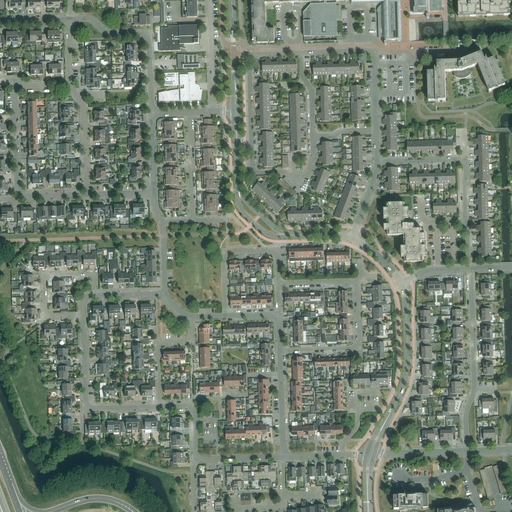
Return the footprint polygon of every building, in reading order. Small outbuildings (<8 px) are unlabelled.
[(13,8),(15,8),(15,0),(5,0),(6,4),(9,4),(9,8),(10,9),(12,9),(13,8)] [(15,0),(15,8),(18,8),(18,9),(21,9),(22,8),(22,3),(25,3),(24,0),(15,0)] [(24,0),(25,3),(28,3),(28,8),(29,8),(31,8),(32,8),(34,7),(33,0),(24,0)] [(33,0),(34,7),(37,7),(37,8),(40,8),(41,7),(41,3),(43,3),(43,0),(33,0)] [(182,0),(183,18),(198,17),(197,0),(163,0),(164,0),(182,0)] [(251,0),(253,43),(265,43),(274,43),(274,28),(266,28),(265,3),(279,3),(283,3),(283,2),(307,2),(310,2),(310,4),(303,13),(304,37),(337,36),(337,31),(337,22),(337,20),(340,20),(339,6),(336,6),(336,1),(339,1),(352,0),(351,0),(251,0)] [(351,0),(352,0),(352,1),(352,3),(384,2),(378,9),(378,30),(378,31),(378,39),(386,38),(386,40),(399,40),(399,38),(399,33),(398,2),(392,2),(390,2),(390,0),(351,0)] [(413,0),(414,12),(427,12),(442,11),(442,7),(441,4),(441,0),(413,0)] [(471,0),(472,0),(458,0),(458,17),(510,15),(510,5),(508,5),(508,3),(510,3),(510,0),(471,0)] [(131,25),(151,25),(150,16),(146,16),(146,14),(139,15),(139,16),(134,17),(134,25),(131,25)] [(184,44),(199,44),(198,25),(168,26),(168,28),(161,29),(162,45),(159,45),(159,51),(181,51),(181,48),(186,49),(184,48),(184,44)] [(45,42),(48,42),(48,43),(53,43),(53,41),(53,31),(47,31),(47,36),(44,36),(45,42)] [(53,43),(60,42),(60,43),(63,43),(62,35),(59,35),(59,31),(53,31),(53,41),(53,43)] [(12,33),(12,42),(12,45),(18,45),(18,43),(21,43),(21,35),(18,35),(18,32),(12,33)] [(35,41),(35,32),(29,32),(29,36),(24,36),(24,44),(27,44),(35,44),(35,41)] [(35,32),(35,41),(41,41),(42,46),(45,46),(44,42),(45,42),(44,36),(41,36),(41,32),(35,32)] [(3,46),(6,46),(6,42),(12,42),(12,33),(6,33),(6,37),(3,37),(3,43),(3,46)] [(133,42),(130,42),(123,43),(123,48),(123,51),(126,51),(136,51),(136,45),(133,45),(133,42)] [(85,47),(85,52),(98,52),(99,51),(99,49),(98,48),(97,43),(91,44),(91,47),(85,47)] [(505,85),(494,58),(487,60),(486,59),(484,59),(481,52),(461,61),(459,61),(457,61),(437,62),(437,69),(435,69),(435,71),(427,72),(428,101),(436,101),(437,101),(438,101),(446,100),(445,71),(452,71),(454,71),(454,76),(455,77),(456,78),(457,78),(458,78),(460,79),(461,79),(462,79),(463,78),(465,78),(466,78),(467,77),(468,76),(469,76),(469,75),(470,75),(471,74),(472,73),(471,73),(469,68),(472,67),(478,65),(489,91),(496,88),(497,88),(498,88),(505,85)] [(186,55),(177,55),(178,59),(178,64),(178,69),(183,69),(199,68),(199,69),(200,69),(199,64),(199,65),(197,65),(197,56),(186,57),(186,55)] [(124,60),(124,65),(131,65),(131,62),(137,62),(136,56),(137,56),(126,57),(124,57),(124,60)] [(91,63),(91,66),(98,66),(101,66),(101,60),(95,61),(95,58),(85,58),(85,63),(91,63)] [(9,59),(3,59),(4,66),(7,66),(7,72),(13,72),(13,63),(9,63),(9,59)] [(16,63),(13,63),(13,72),(19,72),(19,65),(22,65),(22,59),(16,59),(16,63)] [(58,65),(54,65),(55,74),(61,74),(60,68),(63,67),(63,61),(58,61),(58,65)] [(356,61),(353,61),(353,74),(362,74),(362,68),(359,68),(359,64),(356,64),(356,61)] [(36,65),(32,66),(32,62),(27,62),(27,69),(30,68),(30,75),(36,75),(36,65)] [(42,68),(45,68),(45,62),(40,62),(40,65),(36,65),(36,75),(43,75),(42,68)] [(45,62),(45,68),(48,68),(48,74),(55,74),(54,65),(51,65),(50,62),(45,62)] [(124,65),(124,70),(124,74),(127,74),(127,73),(138,73),(137,73),(137,68),(131,68),(131,65),(124,65)] [(98,66),(91,66),(91,69),(86,69),(86,74),(85,74),(85,75),(96,74),(96,71),(98,71),(98,66)] [(164,78),(164,81),(164,86),(176,86),(176,73),(164,74),(164,78)] [(195,85),(195,83),(195,73),(176,73),(176,86),(179,86),(194,85),(195,85)] [(125,88),(132,87),(135,87),(135,84),(137,84),(137,79),(127,79),(124,79),(123,79),(122,80),(122,81),(122,83),(123,84),(124,85),(125,85),(125,88)] [(100,80),(99,80),(96,80),(86,80),(86,86),(92,85),(92,88),(98,88),(99,88),(99,84),(100,84),(100,80)] [(173,91),(170,91),(167,92),(167,91),(158,93),(159,102),(162,102),(164,102),(167,102),(170,103),(169,101),(201,100),(202,90),(199,90),(197,90),(194,89),(194,85),(179,86),(179,90),(176,90),(173,91)] [(23,106),(23,108),(36,107),(36,102),(32,102),(32,99),(26,99),(26,102),(27,102),(27,106),(23,106)] [(59,108),(59,114),(70,113),(70,108),(73,108),(73,105),(65,105),(65,108),(59,108)] [(130,113),(130,116),(139,116),(139,110),(134,110),(134,107),(127,107),(127,112),(130,113)] [(94,112),(94,117),(103,117),(103,114),(106,113),(106,110),(106,108),(99,108),(99,111),(94,112)] [(70,113),(59,114),(59,119),(59,122),(65,122),(74,122),(73,118),(70,119),(70,113)] [(383,119),(383,122),(396,122),(396,113),(390,113),(390,116),(386,116),(386,119),(383,119)] [(139,116),(130,116),(130,119),(127,120),(127,125),(134,125),(134,121),(139,121),(139,116)] [(103,120),(103,117),(94,117),(94,123),(100,122),(100,126),(107,125),(107,121),(103,120)] [(60,132),(70,131),(70,126),(74,126),(74,123),(65,123),(65,126),(60,126),(60,132)] [(130,132),(130,135),(140,135),(140,129),(134,129),(134,126),(127,126),(127,131),(130,132)] [(100,130),(94,131),(95,136),(104,136),(107,135),(107,134),(109,134),(109,130),(107,130),(107,127),(100,127),(100,130)] [(259,139),(273,138),(273,132),(268,132),(268,130),(262,130),(262,132),(262,133),(263,133),(263,136),(259,136),(259,139)] [(70,137),(70,131),(60,132),(60,137),(66,137),(66,140),(74,140),(74,137),(70,137)] [(474,139),(475,142),(488,141),(488,136),(483,136),(483,133),(477,133),(477,136),(478,136),(478,139),(474,139)] [(104,136),(95,136),(95,142),(100,141),(100,145),(107,144),(109,144),(109,142),(110,141),(110,139),(108,138),(108,136),(107,136),(107,135),(104,136)] [(140,135),(130,135),(131,138),(128,139),(128,144),(135,143),(135,140),(140,140),(140,135)] [(456,146),(456,140),(447,140),(447,154),(450,154),(450,150),(453,150),(453,146),(456,146)] [(60,150),(71,150),(71,144),(74,144),(74,141),(66,141),(66,144),(60,145),(60,150)] [(131,154),(140,153),(140,148),(135,148),(135,145),(128,145),(128,150),(131,151),(131,154)] [(95,149),(95,155),(105,155),(104,152),(107,151),(107,146),(100,146),(100,149),(95,149)] [(71,155),(71,150),(60,150),(61,155),(66,155),(66,158),(75,158),(75,155),(71,155)] [(28,159),(34,159),(34,156),(38,156),(38,151),(24,151),(24,153),(29,153),(29,156),(28,156),(28,159)] [(141,159),(140,153),(131,154),(131,157),(128,158),(128,163),(135,162),(135,159),(141,159)] [(105,155),(95,155),(95,160),(101,160),(101,163),(108,163),(108,158),(105,158),(105,155)] [(132,173),(141,172),(141,167),(135,167),(135,164),(128,164),(128,169),(131,170),(132,173)] [(96,168),(96,174),(105,174),(105,170),(108,170),(108,165),(101,165),(101,168),(96,168)] [(37,184),(37,174),(34,174),(34,171),(32,171),(32,168),(29,168),(29,177),(32,177),(32,184),(37,184)] [(73,173),(70,173),(71,183),(76,183),(76,176),(79,176),(79,169),(73,170),(73,173)] [(317,170),(316,173),(328,178),(330,172),(321,169),(320,172),(317,170)] [(43,177),(46,177),(45,170),(40,171),(40,174),(37,174),(37,184),(43,184),(43,177)] [(54,184),(54,170),(51,170),(45,170),(46,177),(49,177),(49,184),(54,184)] [(57,170),(54,170),(54,184),(59,184),(59,176),(62,176),(62,170),(57,170)] [(67,170),(62,170),(62,176),(65,176),(65,183),(71,183),(70,173),(67,173),(67,170)] [(141,178),(141,172),(132,173),(132,176),(129,177),(129,181),(136,181),(136,178),(141,178)] [(328,178),(316,173),(315,176),(318,177),(317,180),(326,183),(328,178)] [(105,174),(96,174),(96,179),(101,179),(101,182),(108,182),(108,177),(105,177),(105,174)] [(348,179),(361,184),(362,181),(358,180),(359,177),(350,174),(348,179)] [(361,184),(348,179),(346,185),(355,188),(356,185),(360,187),(361,184)] [(326,183),(317,180),(316,182),(313,181),(312,184),(324,188),(326,183)] [(252,190),(256,194),(265,184),(263,182),(261,185),(259,182),(257,185),(256,185),(252,190)] [(265,184),(256,194),(259,196),(258,197),(260,198),(267,190),(265,188),(268,186),(265,184)] [(324,188),(312,184),(311,186),(314,188),(313,191),(322,194),(324,188)] [(355,188),(346,185),(344,190),(357,195),(358,192),(354,191),(355,188)] [(262,199),(265,202),(274,192),(272,190),(269,192),(267,190),(260,198),(261,200),(262,199)] [(357,195),(344,190),(342,195),(351,199),(352,196),(356,197),(357,195)] [(212,192),(210,192),(210,203),(219,203),(218,201),(217,200),(217,195),(212,195),(212,192)] [(267,205),(268,206),(275,198),(273,196),(276,194),(274,192),(265,202),(267,204),(267,205)] [(351,199),(342,195),(340,201),(353,205),(354,203),(350,201),(351,199)] [(270,207),(273,209),(282,200),(280,198),(278,200),(275,198),(268,206),(270,208),(270,207)] [(282,200),(273,209),(277,213),(282,209),(284,206),(282,204),(284,202),(282,200)] [(353,205),(340,201),(338,206),(347,209),(348,207),(352,208),(353,205)] [(211,216),(218,215),(218,207),(219,206),(219,203),(210,203),(211,216)] [(406,262),(415,262),(421,262),(421,257),(426,257),(425,234),(424,234),(423,229),(414,229),(414,224),(409,224),(408,208),(405,208),(405,203),(388,203),(389,209),(383,209),(384,219),(389,219),(389,225),(384,225),(384,231),(389,230),(389,235),(406,235),(406,246),(401,247),(401,257),(406,257),(406,262)] [(138,204),(132,204),(133,210),(130,210),(130,218),(135,218),(135,217),(139,217),(138,204)] [(147,210),(145,210),(144,210),(144,204),(138,204),(139,217),(142,217),(142,218),(148,218),(147,210)] [(96,216),(99,216),(99,205),(93,206),(93,213),(90,213),(90,220),(96,220),(96,216)] [(105,205),(99,205),(99,216),(103,216),(103,219),(108,219),(108,212),(105,213),(105,205)] [(116,218),(120,218),(119,205),(114,205),(114,211),(111,211),(111,219),(116,219),(116,218)] [(129,218),(128,210),(125,210),(125,205),(119,205),(120,218),(123,218),(129,218)] [(65,206),(56,207),(57,219),(57,220),(63,220),(64,218),(66,218),(65,206)] [(75,216),(78,216),(78,206),(72,206),(72,213),(69,213),(69,220),(75,220),(75,216)] [(84,206),(78,206),(78,216),(82,216),(82,220),(87,220),(87,213),(84,213),(84,206)] [(347,209),(338,206),(336,211),(349,216),(350,213),(346,212),(347,209)] [(32,207),(26,208),(27,218),(30,218),(30,221),(36,221),(36,213),(32,213),(32,207)] [(39,220),(48,220),(47,207),(38,207),(39,217),(39,220)] [(56,207),(47,207),(48,220),(57,219),(56,207)] [(7,208),(7,219),(7,221),(11,221),(11,223),(16,223),(16,214),(13,214),(13,208),(7,208)] [(27,221),(27,218),(26,208),(21,208),(21,214),(18,214),(18,222),(23,221),(27,221)] [(349,216),(336,211),(334,217),(343,220),(344,217),(348,219),(349,216)] [(145,254),(145,256),(145,257),(155,256),(155,251),(147,251),(147,248),(141,248),(141,254),(145,254)] [(92,252),(92,255),(88,255),(89,266),(94,266),(94,260),(97,260),(97,251),(92,252)] [(61,260),(63,260),(63,252),(60,253),(60,256),(55,256),(55,267),(61,267),(61,260)] [(63,252),(63,260),(66,260),(66,266),(72,266),(72,255),(66,255),(66,252),(63,252)] [(72,255),(72,266),(78,266),(77,259),(80,259),(80,254),(80,252),(77,252),(77,254),(77,255),(72,255)] [(80,254),(80,259),(83,259),(83,266),(89,266),(88,255),(85,255),(85,252),(80,252),(80,254)] [(46,253),(43,253),(43,254),(39,254),(39,256),(38,256),(38,267),(44,267),(44,260),(47,260),(46,253)] [(47,260),(49,260),(50,267),(55,267),(55,256),(55,253),(51,253),(46,253),(47,260)] [(251,261),(251,270),(251,273),(259,272),(259,265),(256,265),(256,260),(251,261)] [(243,266),(243,273),(246,273),(246,270),(251,270),(251,261),(245,261),(245,266),(243,266)] [(102,284),(107,284),(107,274),(104,274),(104,270),(99,270),(99,276),(102,276),(102,284)] [(33,275),(26,275),(26,272),(19,273),(19,276),(21,276),(22,276),(22,281),(33,281),(33,275)] [(483,284),(481,284),(481,290),(491,290),(491,284),(489,284),(489,280),(483,281),(483,284)] [(22,286),(19,286),(19,289),(27,289),(27,286),(34,286),(33,281),(22,281),(22,286)] [(446,284),(443,284),(443,290),(446,290),(446,291),(452,291),(452,281),(446,282),(446,284)] [(458,284),(458,281),(452,281),(452,291),(458,291),(458,290),(461,290),(461,284),(458,284)] [(428,285),(425,285),(425,291),(428,291),(428,292),(434,292),(434,282),(428,282),(428,285)] [(440,282),(434,282),(434,292),(440,292),(440,290),(443,290),(443,284),(440,284),(440,282)] [(64,287),(53,287),(53,293),(60,293),(60,295),(66,295),(68,295),(67,292),(65,292),(65,293),(64,293),(64,287)] [(22,295),(25,294),(25,298),(36,297),(36,292),(27,292),(27,289),(19,289),(20,290),(20,292),(22,292),(22,295)] [(484,296),(484,299),(490,299),(490,296),(491,295),(491,290),(481,290),(481,296),(484,296)] [(315,293),(315,302),(324,301),(324,293),(315,293)] [(285,303),(287,303),(294,302),(294,294),(288,294),(285,294),(285,301),(285,303)] [(60,298),(53,298),(54,304),(65,304),(65,303),(68,303),(68,298),(68,296),(68,295),(66,295),(60,295),(60,298)] [(367,302),(367,305),(376,305),(376,302),(382,302),(382,296),(373,297),(373,302),(367,302)] [(25,298),(25,303),(22,303),(22,306),(30,306),(30,303),(36,303),(36,297),(25,298)] [(154,321),(154,319),(154,313),(151,313),(151,305),(146,305),(146,315),(149,315),(149,319),(151,319),(151,321),(154,321)] [(376,305),(367,305),(367,309),(373,308),(373,314),(383,314),(383,308),(376,308),(376,305)] [(482,309),(482,315),(492,315),(491,309),(490,309),(490,305),(484,306),(484,309),(482,309)] [(22,309),(25,309),(25,314),(36,314),(36,308),(30,309),(30,306),(22,306),(22,309)] [(95,316),(98,316),(98,306),(93,306),(93,315),(90,315),(90,321),(95,321),(95,316)] [(340,316),(347,316),(347,313),(348,313),(347,307),(336,308),(336,313),(340,313),(340,316)] [(421,311),(421,317),(431,317),(430,311),(429,311),(429,307),(423,308),(423,311),(421,311)] [(462,310),(456,310),(456,307),(450,307),(450,312),(452,312),(452,316),(462,316),(462,310)] [(30,323),(30,320),(37,320),(36,314),(25,314),(25,318),(22,318),(23,323),(30,323)] [(368,319),(368,323),(377,322),(377,319),(383,319),(383,314),(373,314),(374,319),(368,319)] [(492,315),(482,315),(482,321),(485,321),(485,324),(491,323),(491,321),(492,321),(492,315)] [(347,316),(340,316),(336,316),(336,318),(339,318),(339,325),(348,325),(348,319),(347,319),(347,316)] [(450,321),(450,324),(456,324),(456,322),(462,322),(462,316),(452,316),(453,320),(450,321)] [(294,318),(294,321),(294,326),(303,326),(305,326),(304,317),(294,318)] [(431,317),(421,317),(421,323),(424,323),(424,326),(430,326),(430,323),(431,323),(431,317)] [(374,331),(383,331),(383,325),(377,325),(377,322),(368,323),(368,326),(374,325),(374,331)] [(482,327),(482,333),(492,333),(492,327),(491,327),(491,323),(485,324),(485,327),(482,327)] [(49,325),(50,336),(55,336),(55,339),(58,338),(58,330),(55,330),(55,324),(49,325)] [(61,335),(66,335),(66,324),(60,324),(61,330),(58,330),(58,338),(61,338),(61,335)] [(66,335),(70,335),(70,338),(75,338),(75,330),(72,330),(72,324),(66,324),(66,335)] [(203,329),(199,329),(199,334),(209,334),(212,333),(212,324),(203,325),(203,329)] [(453,330),(453,334),(463,334),(463,328),(456,328),(456,324),(450,324),(450,330),(451,330),(453,330)] [(44,332),(41,332),(41,339),(46,339),(46,336),(50,336),(49,325),(44,325),(44,332)] [(148,326),(141,326),(138,326),(135,327),(132,327),(132,329),(132,334),(142,334),(142,330),(148,330),(148,326)] [(421,329),(421,335),(431,335),(431,329),(430,329),(430,326),(424,326),(424,329),(421,329)] [(108,336),(108,333),(110,333),(110,331),(110,327),(103,328),(103,331),(96,331),(96,336),(108,336)] [(368,337),(368,340),(377,339),(377,336),(383,336),(383,331),(374,331),(374,336),(368,337)] [(492,333),(482,333),(483,339),(485,339),(485,342),(491,342),(491,339),(492,339),(492,333)] [(451,339),(451,343),(457,343),(457,340),(463,340),(463,334),(453,334),(453,338),(451,338),(451,339)] [(424,341),(424,344),(430,344),(430,341),(431,341),(431,335),(421,335),(421,341),(424,341)] [(108,336),(96,336),(96,341),(99,341),(99,344),(104,344),(110,344),(110,338),(108,339),(108,336)] [(374,348),(384,348),(384,342),(377,342),(377,339),(368,340),(368,343),(374,343),(374,348)] [(132,344),(132,349),(143,349),(143,345),(148,345),(148,341),(139,342),(139,344),(132,344)] [(483,345),(483,351),(493,351),(493,345),(491,345),(491,342),(485,342),(485,345),(483,345)] [(457,343),(451,343),(451,347),(453,348),(454,352),(463,352),(463,346),(457,346),(457,343)] [(97,347),(97,353),(108,352),(108,349),(110,349),(110,344),(104,344),(99,344),(99,347),(97,347)] [(422,347),(422,353),(432,353),(431,347),(430,347),(430,344),(424,344),(424,347),(422,347)] [(55,350),(58,349),(58,350),(58,351),(57,351),(57,355),(67,355),(67,349),(70,349),(70,346),(55,346),(55,350)] [(180,352),(180,361),(186,360),(186,363),(189,363),(189,356),(186,356),(186,351),(180,352)] [(493,351),(483,351),(483,357),(486,357),(486,360),(492,360),(492,357),(493,357),(493,351)] [(108,352),(97,353),(97,358),(100,358),(100,361),(104,361),(111,361),(111,357),(108,358),(108,352)] [(463,352),(454,352),(454,356),(452,356),(451,356),(451,361),(457,361),(457,358),(463,358),(463,352)] [(425,359),(425,362),(431,362),(431,359),(432,359),(432,353),(422,353),(422,359),(425,359)] [(56,361),(56,364),(70,364),(70,361),(67,361),(67,355),(57,355),(57,359),(58,359),(58,361),(56,361)] [(133,357),(133,359),(133,364),(143,364),(143,360),(149,360),(149,356),(139,357),(133,357)] [(483,363),(483,369),(493,369),(493,363),(492,363),(492,360),(486,360),(486,363),(483,363)] [(97,364),(97,369),(109,369),(108,364),(111,364),(111,361),(104,361),(100,361),(100,364),(97,364)] [(457,361),(451,361),(452,365),(454,366),(454,370),(464,370),(464,364),(457,364),(457,361)] [(422,365),(422,371),(432,371),(432,365),(431,365),(431,362),(425,362),(425,365),(422,365)] [(57,373),(67,373),(67,367),(71,367),(70,364),(56,364),(56,367),(58,367),(58,369),(57,369),(57,373)] [(109,374),(109,369),(97,369),(97,375),(105,375),(105,378),(111,377),(111,374),(109,374)] [(486,375),(486,377),(486,378),(492,378),(492,375),(493,375),(493,369),(483,369),(484,375),(486,375)] [(464,370),(454,370),(454,374),(452,374),(452,379),(455,379),(458,379),(458,376),(464,376),(464,370)] [(385,374),(382,374),(383,383),(388,383),(388,376),(391,376),(391,371),(385,371),(385,374)] [(425,377),(425,380),(427,380),(431,380),(431,377),(432,377),(432,371),(422,371),(423,377),(425,377)] [(66,381),(74,381),(71,381),(71,378),(68,378),(67,373),(57,373),(58,377),(59,377),(59,378),(59,379),(63,378),(63,381),(66,381)] [(120,377),(121,383),(121,388),(124,388),(124,397),(129,396),(129,386),(126,386),(126,382),(125,382),(125,381),(124,377),(120,377)] [(451,384),(452,388),(461,388),(461,382),(455,382),(455,379),(452,379),(449,379),(449,384),(451,384)] [(143,380),(138,381),(138,388),(141,388),(141,396),(146,396),(146,385),(143,385),(143,380)] [(149,385),(146,385),(146,396),(152,396),(152,387),(155,387),(154,380),(149,380),(149,385)] [(205,383),(200,383),(200,380),(196,380),(196,387),(200,387),(200,393),(205,393),(205,383)] [(419,383),(419,389),(429,389),(429,383),(427,383),(427,380),(425,380),(421,380),(421,383),(419,383)] [(61,390),(71,390),(71,384),(74,384),(74,381),(66,381),(66,384),(62,384),(62,385),(62,386),(61,386),(61,390)] [(138,388),(138,381),(132,381),(132,386),(129,386),(129,396),(135,396),(135,388),(138,388)] [(181,385),(181,394),(187,393),(187,389),(190,389),(190,382),(186,382),(186,385),(181,385)] [(100,384),(100,396),(100,397),(103,397),(108,397),(108,386),(106,386),(106,383),(100,384)] [(113,386),(108,386),(108,397),(114,397),(114,390),(117,389),(116,383),(113,383),(113,386)] [(461,388),(452,388),(452,392),(450,393),(449,393),(449,397),(455,397),(455,394),(462,394),(461,388)] [(429,395),(429,389),(419,389),(419,395),(422,395),(422,398),(428,398),(428,395),(429,395)] [(65,398),(65,399),(75,399),(74,396),(71,396),(71,390),(61,390),(61,394),(62,394),(62,396),(65,396),(65,398)] [(445,403),(445,407),(454,406),(454,400),(448,401),(448,397),(442,397),(442,402),(445,403)] [(412,402),(412,408),(422,407),(422,401),(420,401),(420,398),(414,398),(414,402),(412,402)] [(61,408),(62,408),(72,408),(72,402),(75,402),(75,399),(65,399),(65,400),(65,402),(62,402),(63,402),(63,404),(61,404),(62,408),(61,408)] [(482,402),(479,402),(479,408),(482,408),(482,409),(488,409),(488,399),(482,399),(482,402)] [(497,401),(494,401),(494,399),(488,399),(488,409),(494,409),(494,407),(497,407),(498,407),(497,401)] [(443,416),(449,416),(448,412),(455,412),(454,406),(445,407),(445,410),(443,411),(442,411),(443,416)] [(415,417),(421,417),(421,413),(422,413),(422,407),(412,408),(412,414),(415,413),(415,417)] [(72,408),(62,408),(62,412),(63,412),(63,413),(63,414),(65,414),(65,416),(75,416),(75,413),(72,413),(72,408)] [(176,418),(176,415),(176,414),(170,415),(170,420),(172,420),(172,423),(183,423),(183,417),(176,418)] [(75,416),(65,416),(65,419),(63,420),(63,421),(62,421),(62,425),(72,425),(72,419),(75,419),(75,416)] [(160,431),(160,423),(160,421),(156,421),(156,418),(150,419),(150,430),(156,430),(156,431),(160,431)] [(125,422),(122,422),(122,432),(125,432),(125,434),(131,434),(131,433),(132,433),(132,430),(131,419),(125,419),(125,422)] [(137,419),(131,419),(132,430),(138,430),(141,430),(141,421),(138,421),(137,419)] [(150,430),(150,419),(144,419),(144,421),(141,421),(141,430),(145,430),(150,430)] [(113,422),(113,433),(119,433),(122,432),(122,422),(119,422),(119,421),(113,422)] [(94,434),(94,422),(88,422),(88,425),(85,425),(85,434),(88,434),(94,434)] [(94,422),(94,434),(94,436),(100,436),(100,433),(104,433),(103,424),(100,424),(100,422),(94,422)] [(107,433),(113,433),(113,422),(107,422),(107,424),(103,424),(104,433),(107,433)] [(342,430),(345,430),(345,422),(342,422),(342,425),(336,425),(337,434),(342,434),(342,430)] [(170,431),(176,431),(176,428),(183,428),(183,423),(172,423),(172,426),(170,426),(170,431)] [(267,435),(267,432),(270,432),(269,426),(263,426),(263,423),(261,423),(261,435),(267,435)] [(308,426),(309,435),(314,435),(314,431),(317,430),(317,423),(314,423),(314,426),(308,426)] [(317,423),(317,430),(320,430),(320,434),(326,434),(326,425),(320,425),(320,423),(317,423)] [(72,425),(62,425),(62,426),(62,429),(63,429),(63,431),(67,431),(67,434),(76,434),(75,431),(72,431),(72,425)] [(428,431),(428,441),(434,441),(434,435),(437,434),(437,428),(432,429),(432,431),(428,431)] [(437,428),(437,434),(440,434),(440,441),(446,440),(446,431),(442,431),(441,429),(441,428),(437,428)] [(450,430),(446,431),(446,440),(452,440),(452,434),(455,434),(455,428),(450,428),(450,430)] [(483,440),(489,440),(489,430),(485,430),(484,428),(480,428),(480,434),(483,434),(483,440)] [(493,430),(489,430),(489,440),(495,440),(495,434),(498,434),(498,428),(493,428),(493,430)] [(419,429),(419,435),(422,435),(422,441),(428,441),(428,431),(424,431),(423,429),(421,429),(419,429)] [(177,435),(177,432),(170,432),(170,438),(173,438),(173,441),(183,440),(183,435),(177,435)] [(177,446),(183,446),(183,440),(173,441),(173,444),(170,444),(171,449),(177,449),(177,446)] [(173,455),(173,458),(184,458),(184,453),(177,453),(177,450),(171,450),(171,455),(173,455)] [(171,467),(178,467),(177,463),(184,463),(184,458),(173,458),(173,461),(171,461),(171,467)] [(328,464),(328,473),(325,473),(325,477),(330,476),(331,477),(331,478),(332,479),(333,479),(334,479),(335,478),(336,477),(336,476),(336,474),(337,474),(337,466),(334,466),(334,464),(328,464)] [(337,466),(337,474),(341,474),(341,476),(347,476),(347,470),(344,470),(344,464),(337,464),(337,466)] [(237,467),(238,477),(248,477),(248,472),(243,473),(243,466),(237,467)] [(265,476),(265,466),(259,466),(259,472),(254,472),(254,477),(265,476)] [(270,466),(265,466),(265,476),(276,476),(276,472),(271,472),(270,466)] [(227,478),(238,477),(237,467),(232,467),(232,473),(227,473),(227,478)] [(289,477),(288,477),(288,481),(296,481),(296,477),(299,477),(298,469),(296,469),(296,467),(289,468),(289,474),(289,477)] [(298,469),(299,477),(304,477),(304,483),(307,483),(307,475),(305,475),(305,467),(298,467),(298,469)] [(316,477),(315,469),(315,467),(309,467),(309,475),(307,475),(307,483),(310,483),(310,477),(316,477)] [(325,477),(325,473),(325,467),(318,467),(318,468),(315,469),(316,477),(325,477)] [(210,472),(210,482),(221,482),(221,476),(215,476),(215,471),(210,472)] [(200,482),(210,482),(210,472),(206,472),(206,477),(200,477),(200,482)] [(265,476),(254,477),(255,481),(259,481),(260,487),(265,487),(265,476)] [(276,476),(265,476),(265,487),(271,487),(271,481),(276,481),(276,476)] [(238,488),(238,477),(227,478),(227,482),(232,482),(232,488),(238,488)] [(248,477),(238,477),(238,488),(244,488),(244,481),(248,481),(248,477)] [(211,493),(210,482),(200,482),(200,488),(206,488),(206,493),(207,493),(211,493)] [(221,482),(210,482),(211,493),(215,493),(215,488),(221,488),(221,482)] [(327,496),(338,496),(338,487),(328,487),(329,496),(327,496)] [(428,494),(429,494),(416,494),(416,495),(411,495),(411,494),(411,493),(405,493),(405,495),(392,495),(393,495),(394,509),(393,509),(393,510),(400,511),(405,510),(417,509),(422,510),(429,509),(429,508),(428,508),(428,494)] [(201,507),(211,506),(211,496),(207,496),(206,496),(207,501),(200,501),(201,507)] [(211,496),(211,506),(222,506),(222,500),(215,500),(215,496),(211,496)] [(337,496),(338,496),(327,496),(328,505),(337,505),(337,496)]
